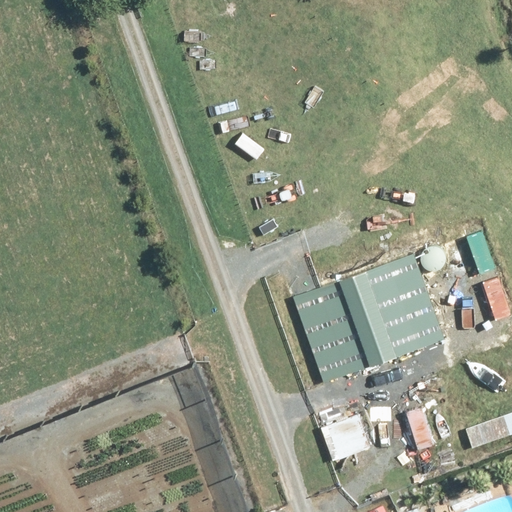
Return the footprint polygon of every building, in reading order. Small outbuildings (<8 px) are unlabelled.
[(322,204),(325,217),(361,209),(358,196),(322,204)] [(450,266),(440,239),(314,284),(345,371),(444,335),(423,276),(450,266)] [(421,404),(402,411),(416,449),(435,442),(421,404)] [(511,409),(464,427),(472,448),(511,433),(511,409)] [(357,410),(316,424),(329,460),(369,445),(357,410)] [(425,511),(422,503),(395,511),(425,511)]
